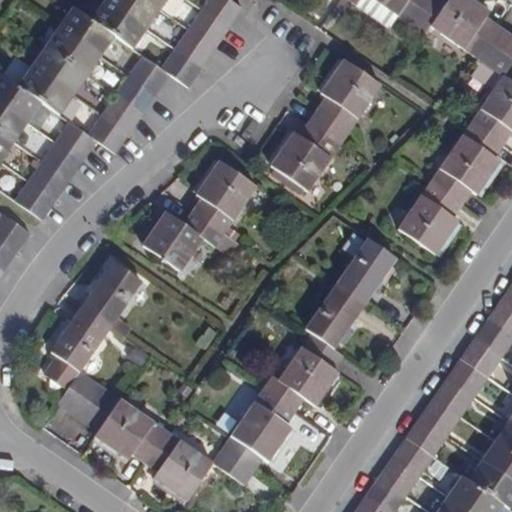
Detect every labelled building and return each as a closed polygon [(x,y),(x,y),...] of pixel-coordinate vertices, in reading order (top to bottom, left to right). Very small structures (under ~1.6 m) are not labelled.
[(145,0),(105,0),(104,2),(146,31),(160,10),(145,0)] [(145,0),(160,10),(166,0),(145,0)] [(230,0),(208,0),(201,10),(228,28),(242,8),(230,0)] [(344,0),(354,7),(355,5),(388,27),(395,17),(406,0),(344,0)] [(425,0),(406,0),(395,17),(408,25),(425,0)] [(446,1),(444,0),(425,0),(408,25),(423,35),(429,27),(446,1)] [(429,27),(474,58),(497,25),(486,18),(490,12),(472,0),(446,0),(446,1),(429,27)] [(104,2),(91,21),(115,37),(133,50),(146,31),(104,2)] [(72,8),(58,28),(101,58),(115,37),(91,21),(72,8)] [(201,10),(188,29),(214,47),(228,28),(201,10)] [(510,34),(497,25),(474,58),(488,67),(510,34)] [(58,28),(44,48),(87,77),(101,58),(58,28)] [(188,29),(174,50),(200,68),(214,47),(188,29)] [(511,61),(511,35),(510,34),(488,67),(502,77),(511,61)] [(44,48),(30,68),(73,98),(87,77),(44,48)] [(174,50),(160,69),(168,74),(187,87),(200,68),(174,50)] [(142,56),(128,77),(154,94),(168,74),(160,69),(142,56)] [(347,132),(379,85),(341,59),(319,94),(325,97),(316,110),(347,132)] [(30,68),(16,87),(41,104),(60,117),(73,98),(30,68)] [(0,75),(0,105),(27,124),(41,104),(16,87),(0,75)] [(128,77),(115,97),(140,114),(154,94),(128,77)] [(511,84),(502,77),(470,123),(503,145),(511,133),(511,132),(511,84)] [(115,97),(101,117),(126,135),(140,114),(115,97)] [(0,105),(0,135),(13,145),(27,124),(0,105)] [(316,110),(306,124),(338,146),(347,132),(316,110)] [(101,117),(88,136),(96,142),(114,154),(126,135),(101,117)] [(68,123),(54,143),(82,162),(96,142),(88,136),(68,123)] [(470,123),(438,169),(471,192),(476,196),(499,162),(494,158),(503,145),(470,123)] [(305,192),(338,146),(306,124),(298,136),(293,133),(269,167),(305,192)] [(0,135),(0,163),(0,164),(13,145),(0,135)] [(54,143),(40,164),(67,183),(82,162),(54,143)] [(199,198),(190,212),(223,235),(256,187),(217,161),(194,195),(199,198)] [(40,164),(27,182),(54,201),(67,183),(40,164)] [(462,205),(471,192),(438,169),(429,182),(462,205)] [(27,182),(13,202),(40,221),(54,201),(27,182)] [(452,219),(462,205),(429,182),(396,230),(434,256),(458,222),(452,219)] [(223,235),(190,212),(182,224),(164,212),(140,246),(180,272),(202,239),(214,248),(223,235)] [(1,215),(0,217),(0,243),(15,254),(29,234),(1,215)] [(223,235),(214,248),(220,252),(222,249),(225,251),(231,241),(223,235)] [(365,239),(334,284),(364,305),(396,259),(365,239)] [(225,251),(235,258),(242,248),(231,241),(225,251)] [(0,243),(0,273),(1,274),(15,254),(0,243)] [(242,248),(235,258),(237,259),(244,250),(242,248)] [(111,262),(80,307),(109,327),(140,282),(111,262)] [(511,308),(511,280),(499,300),(511,308)] [(334,284),(302,330),(308,333),(333,350),(364,305),(334,284)] [(511,337),(511,308),(499,300),(486,319),(511,337)] [(78,373),(109,327),(80,307),(49,354),(55,358),(44,377),(49,380),(48,387),(54,391),(60,388),(65,391),(78,373)] [(499,357),(511,338),(511,337),(486,319),(472,339),(499,357)] [(332,370),(341,356),(333,350),(308,333),(299,347),(332,370)] [(485,378),(499,357),(472,339),(458,359),(485,378)] [(314,408),(339,375),(332,370),(299,347),(275,381),(270,377),(260,390),(293,413),(303,400),(314,408)] [(471,397),(485,378),(458,359),(445,379),(471,397)] [(56,405),(69,413),(90,382),(78,373),(56,405)] [(458,417),(471,397),(445,379),(431,398),(458,417)] [(69,413),(83,423),(105,392),(90,382),(69,413)] [(260,390),(229,436),(262,459),(268,463),(291,429),(285,424),(293,413),(260,390)] [(83,423),(96,432),(118,401),(105,392),(83,423)] [(444,436),(458,417),(431,398),(418,418),(444,436)] [(165,433),(118,401),(96,432),(92,438),(126,461),(130,456),(143,465),(165,433)] [(430,457),(444,436),(418,418),(403,438),(430,457)] [(511,426),(505,421),(492,441),(511,454),(511,426)] [(184,501),(210,464),(165,433),(143,465),(156,474),(152,479),(184,501)] [(253,472),(262,459),(229,436),(220,450),(253,472)] [(417,477),(430,457),(403,438),(390,458),(417,477)] [(511,454),(492,441),(479,460),(511,483),(511,454)] [(244,487),(253,472),(220,450),(210,464),(244,487)] [(404,496),(417,477),(390,458),(377,477),(404,496)] [(507,511),(511,503),(511,483),(479,460),(464,481),(501,507),(507,511)] [(383,511),(392,511),(404,496),(377,477),(363,498),(383,511)] [(459,477),(446,497),(468,511),(497,511),(501,507),(464,481),(459,477)] [(468,511),(446,497),(435,511),(468,511)] [(383,511),(363,498),(352,511),(383,511)]
